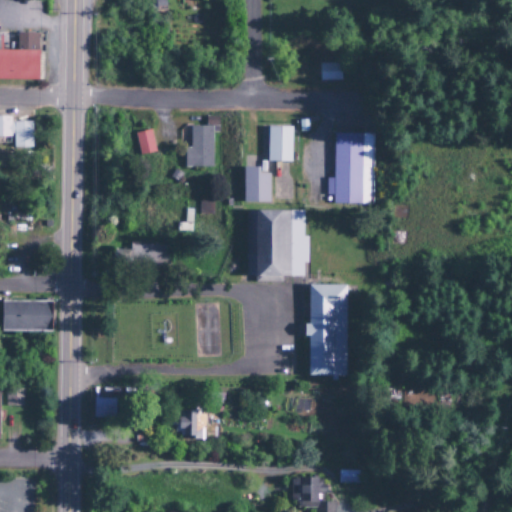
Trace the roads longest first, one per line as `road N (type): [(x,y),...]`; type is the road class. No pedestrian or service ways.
road 1 (trunk): [(67,511),(73,0)]
road 2 (residential): [(0,99),(384,100)]
road 3 (residential): [(71,288),(280,297)]
